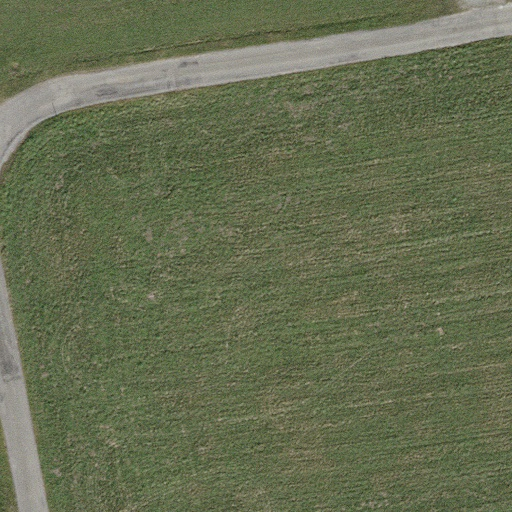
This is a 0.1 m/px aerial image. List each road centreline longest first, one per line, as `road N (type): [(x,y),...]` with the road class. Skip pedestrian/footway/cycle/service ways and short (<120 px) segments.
road 1 (track): [(511,19),(73,92),(21,115),(0,142)]
road 2 (track): [(0,336),(31,511)]
